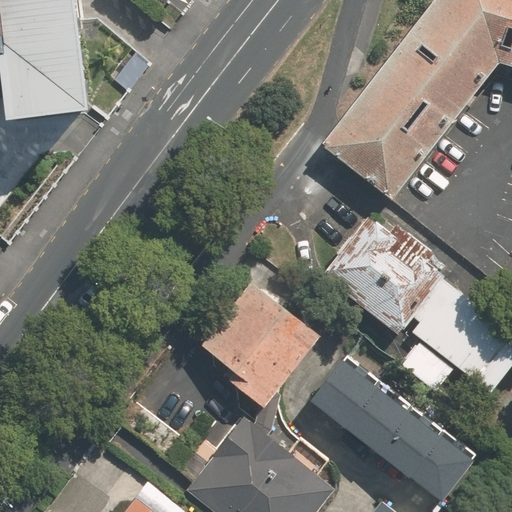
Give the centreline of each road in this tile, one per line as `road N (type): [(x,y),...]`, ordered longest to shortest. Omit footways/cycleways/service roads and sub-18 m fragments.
road 1 (secondary): [(286,0),(0,363)]
road 2 (unknown): [(226,245),(325,319),(330,331),(291,399),(298,418),(346,466),(352,511)]
